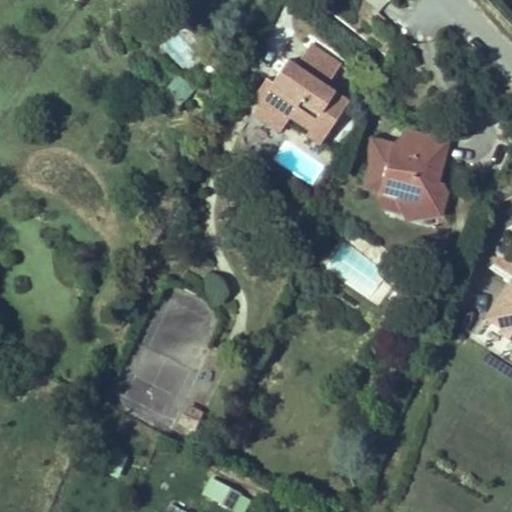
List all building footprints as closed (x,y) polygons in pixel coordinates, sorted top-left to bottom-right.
[(160,50),(187,64),(196,46),(169,32),(160,50)] [(332,81),(343,61),(309,43),(298,63),(332,81)] [(229,112),(234,116),(263,137),(270,125),(286,135),(303,147),(323,111),(305,99),(318,79),(288,59),(277,79),(265,73),(250,96),(244,90),(229,112)] [(263,137),(234,116),(225,127),(254,148),(263,137)] [(296,157),(303,147),(286,135),(277,147),(296,157)] [(377,155),(343,149),(343,188),(338,203),(369,209),(381,236),(399,222),(410,225),(416,201),(423,195),(413,184),(401,184),(401,176),(412,163),(418,146),(380,138),(377,155)] [(511,274),(475,330),(511,355),(511,274)] [(237,415),(232,437),(249,441),(254,419),(237,415)] [(100,471),(118,478),(127,455),(109,448),(100,471)] [(236,511),(245,511),(252,497),(207,478),(199,496),(236,511)]
